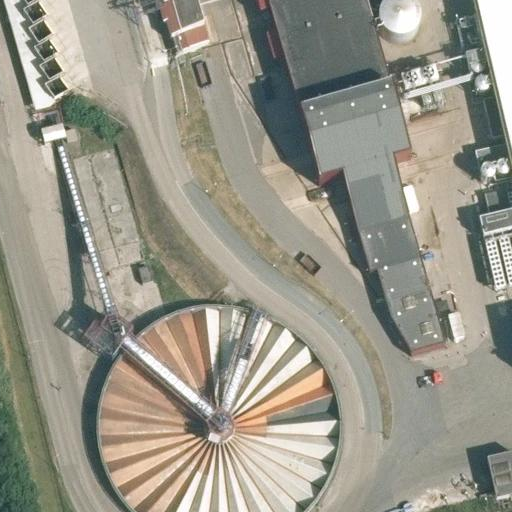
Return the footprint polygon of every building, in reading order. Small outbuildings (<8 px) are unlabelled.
[(156,0),(170,44),(171,44),(175,59),(200,52),(208,50),(192,0),(156,0)] [(410,166),(390,96),(363,2),(368,0),(264,0),(299,122),(319,189),(341,183),(368,279),(374,277),(387,322),(388,322),(411,360),(445,351),(415,245),(393,171),(410,166)] [(415,12),(411,8),(405,5),(399,4),(393,5),(388,7),(383,10),(379,15),(377,21),(377,27),(378,33),(381,38),(386,42),(391,45),(397,46),(403,46),(408,44),(413,40),(417,35),(419,30),(419,24),(418,18),(415,12)] [(511,4),(500,7),(474,13),(481,41),(504,142),(506,149),(474,156),(478,173),(487,171),(489,182),(480,184),(483,199),(485,199),(491,226),(511,221),(511,4)] [(66,146),(77,143),(74,132),(63,135),(66,146)] [(142,288),(153,285),(148,270),(138,272),(142,288)] [(230,310),(211,310),(191,313),(172,318),(154,327),(138,339),(125,352),(113,368),(104,386),(98,405),(96,424),(96,444),(100,463),(107,482),(116,499),(126,511),(307,511),(317,499),(327,482),(334,464),(338,445),(338,431),(337,411),(332,392),(324,374),(314,358),(300,343),(285,331),(277,326),(268,321),(249,314),(230,310)] [(511,456),(488,463),(496,502),(511,498),(511,456)]
